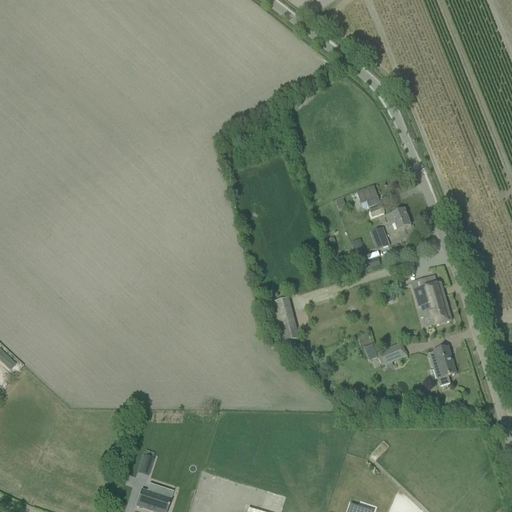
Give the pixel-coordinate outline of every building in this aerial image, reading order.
[(375,195),(359,203),(361,208),(367,205),(369,211),(380,205),(375,195)] [(343,201),(335,204),(338,212),(339,212),(346,209),(345,207),(343,201)] [(369,211),(372,219),(381,216),(380,213),(382,212),(380,205),(369,211)] [(386,218),(389,227),(395,225),(397,232),(410,227),(404,211),(386,218)] [(371,234),(377,251),(389,247),(382,230),(371,234)] [(358,265),(361,274),(380,268),(378,259),(358,265)] [(410,285),(413,292),(418,309),(427,306),(434,328),(451,323),(440,284),(426,289),(424,280),(410,285)] [(266,305),(272,330),(277,329),(281,345),(299,340),(288,300),(266,305)] [(376,354),(382,368),(406,358),(401,344),(376,354)] [(430,356),(435,372),(439,371),(442,379),(438,380),(440,388),(450,385),(447,378),(456,375),(448,348),(434,353),(434,354),(430,356)] [(0,361),(9,372),(17,364),(2,349),(0,350),(0,361)] [(145,448),(143,455),(153,458),(155,451),(145,448)] [(143,482),(138,498),(168,507),(173,491),(164,488),(166,481),(151,477),(149,484),(143,482)]
